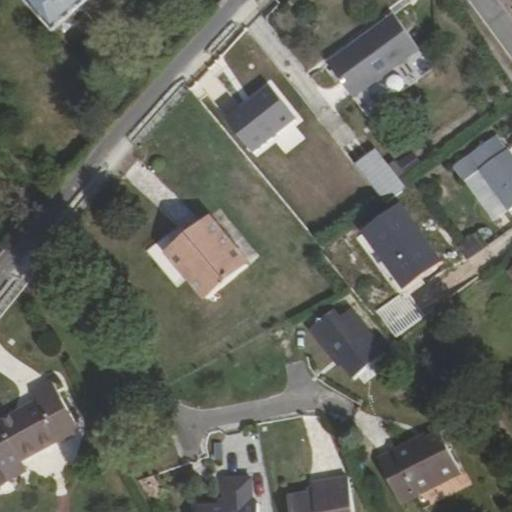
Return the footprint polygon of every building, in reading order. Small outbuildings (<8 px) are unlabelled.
[(30,0),(61,32),(86,9),(105,30),(137,0),(30,0)] [(381,80),(423,49),(395,11),(328,60),(362,106),(387,87),(381,80)] [(226,114),(248,152),(299,123),(278,85),(226,114)] [(498,139),(457,169),(468,184),(482,173),(497,193),(511,212),(511,152),(508,155),(498,139)] [(387,203),(408,186),(377,146),(355,163),(387,203)] [(468,184),(482,203),(497,193),(482,173),(468,184)] [(404,202),(362,235),(408,294),(450,262),(404,202)] [(256,275),(216,225),(174,256),(212,307),(256,275)] [(472,268),(494,252),(482,236),(461,253),(472,268)] [(313,324),(351,380),(390,353),(352,298),(313,324)] [(47,403),(0,426),(0,444),(10,465),(0,469),(0,470),(7,484),(34,470),(29,459),(67,440),(57,420),(74,412),(61,385),(42,394),(47,403)] [(74,412),(57,420),(67,440),(68,442),(86,434),(74,412)] [(408,448),(382,467),(410,508),(464,471),(439,432),(411,452),(408,448)] [(223,469),(227,442),(209,439),(205,467),(223,469)] [(265,511),(266,507),(257,507),(254,481),(231,483),(232,507),(207,508),(206,511),(265,511)] [(356,511),(351,483),(317,487),(318,497),(291,501),(292,511),(356,511)]
